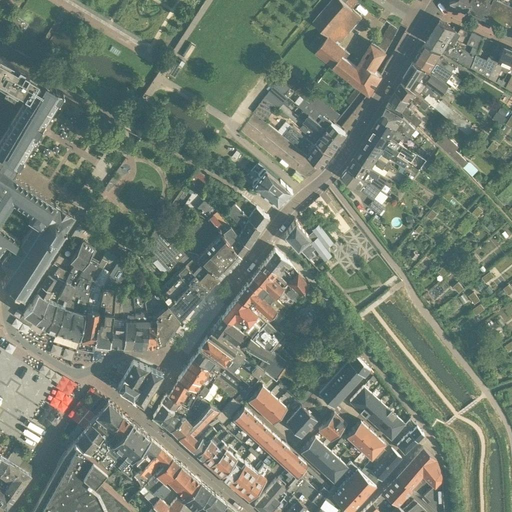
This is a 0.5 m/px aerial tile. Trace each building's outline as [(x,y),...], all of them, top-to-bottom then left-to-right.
[(329,36),(315,52),(359,85),(363,88),(369,93),(370,94),(382,74),(375,70),(386,52),(371,42),(360,60),(357,65),(347,57),(350,54),(346,50),(347,49),(341,43),(363,18),(369,10),(357,0),(332,0),(313,22),(321,29),(329,36)] [(511,6),(497,0),(487,0),(487,1),(485,0),(451,0),(451,1),(451,2),(452,2),(467,9),(510,28),(511,26),(511,6)] [(439,20),(432,31),(449,41),(451,37),(467,44),(472,32),(461,27),(458,31),(439,20)] [(432,31),(426,41),(442,52),(443,51),(458,60),(471,68),(477,56),(476,56),(479,49),(484,37),(478,35),(473,47),(470,53),(449,41),(432,31)] [(467,44),(473,47),(478,35),(472,32),(467,44)] [(15,49),(0,40),(0,55),(31,74),(35,66),(37,63),(36,62),(36,61),(32,59),(15,49)] [(455,67),(438,58),(441,53),(424,44),(419,51),(435,63),(435,62),(441,66),(441,65),(446,68),(445,68),(451,72),(455,67)] [(109,51),(118,57),(121,52),(112,46),(109,51)] [(495,81),(501,69),(504,64),(510,66),(511,61),(511,49),(504,46),(504,47),(502,47),(501,51),(502,51),(498,60),(490,78),(495,81)] [(419,51),(415,59),(431,70),(448,83),(454,74),(451,72),(445,68),(446,68),(441,65),(441,66),(435,62),(435,63),(419,51)] [(18,90),(28,96),(39,78),(37,79),(35,78),(36,77),(31,74),(0,55),(0,83),(16,93),(18,90)] [(471,68),(490,78),(498,60),(489,56),(487,60),(477,56),(471,68)] [(413,61),(408,69),(403,78),(419,90),(425,83),(442,95),(448,86),(413,61)] [(0,251),(6,242),(12,246),(2,261),(1,261),(8,273),(54,203),(11,174),(18,164),(18,165),(19,165),(19,164),(19,163),(22,158),(23,158),(23,157),(23,156),(22,156),(22,157),(22,156),(35,135),(35,136),(35,135),(36,135),(36,134),(35,134),(37,132),(38,131),(40,133),(41,133),(41,132),(44,127),(45,127),(45,126),(44,126),(42,125),(42,124),(44,121),(45,121),(44,120),(57,99),(57,100),(58,100),(59,100),(59,99),(58,99),(62,93),(63,93),(63,92),(62,92),(39,78),(28,96),(9,127),(0,140),(0,251)] [(401,81),(395,90),(409,101),(412,98),(424,107),(428,102),(424,99),(401,81)] [(346,100),(350,103),(363,88),(359,85),(356,89),(346,100)] [(395,90),(390,100),(402,109),(401,110),(417,125),(422,120),(409,108),(412,104),(409,101),(395,90)] [(469,136),(472,132),(438,103),(439,102),(429,93),(424,99),(428,102),(469,136)] [(265,97),(255,108),(254,111),(267,121),(278,108),(265,97)] [(298,106),(305,110),(342,141),(347,134),(333,123),(334,122),(304,98),(298,106)] [(380,116),(410,136),(412,137),(431,155),(436,147),(406,119),(400,115),(401,114),(388,102),(386,106),(380,116)] [(498,114),(505,118),(509,110),(502,106),(498,114)] [(336,149),(342,141),(305,110),(299,117),(305,122),(308,125),(307,126),(317,134),(318,133),(336,149)] [(399,143),(402,137),(407,140),(410,136),(380,116),(374,126),(399,143)] [(322,168),(332,155),(317,142),(315,145),(285,121),(277,130),(322,168)] [(317,142),(332,155),(336,149),(318,133),(317,134),(307,126),(308,125),(305,122),(301,128),(317,142)] [(399,143),(374,126),(367,136),(397,156),(400,151),(400,152),(400,151),(413,159),(416,154),(399,143)] [(471,176),(478,170),(469,161),(468,162),(455,150),(458,147),(444,133),(436,142),(450,156),(471,176)] [(500,143),(504,137),(499,133),(495,140),(500,143)] [(389,158),(394,161),(404,168),(407,163),(397,156),(367,136),(361,146),(386,163),(389,158)] [(493,152),(498,146),(493,142),(488,149),(493,152)] [(361,146),(354,156),(371,167),(374,162),(388,171),(391,166),(386,163),(361,146)] [(364,178),(376,187),(384,176),(371,167),(354,156),(348,166),(364,178)] [(376,187),(364,178),(348,166),(341,175),(369,196),(368,196),(373,200),(368,206),(380,214),(386,207),(374,198),(380,190),(376,187)] [(292,191),(264,167),(259,172),(262,174),(260,177),(259,176),(258,177),(257,177),(256,177),(255,178),(254,180),(254,182),(252,185),(277,204),(292,191)] [(291,176),(299,182),(303,177),(295,171),(291,176)] [(448,200),(453,194),(449,190),(444,196),(448,200)] [(222,205),(225,209),(241,225),(237,232),(248,244),(260,227),(234,203),(240,196),(233,192),(227,197),(229,199),(222,205)] [(241,194),(240,196),(234,203),(260,227),(268,215),(256,205),(253,209),(245,204),(244,205),(242,203),(246,198),(241,194)] [(209,217),(211,219),(222,231),(241,253),(248,244),(237,232),(223,215),(222,216),(216,209),(210,202),(205,199),(197,207),(201,211),(208,218),(209,217)] [(28,289),(29,290),(31,288),(29,287),(32,281),(34,283),(35,281),(33,280),(37,274),(39,276),(40,274),(38,273),(41,267),(43,269),(44,267),(42,266),(46,260),(48,262),(49,260),(47,259),(50,254),(52,255),(53,253),(52,252),(55,247),(57,248),(58,246),(56,245),(59,240),(61,241),(63,239),(61,238),(64,232),(67,233),(67,230),(66,230),(67,229),(66,229),(66,228),(68,230),(71,226),(73,223),(71,221),(74,216),(54,203),(8,273),(3,281),(2,281),(1,282),(2,283),(3,283),(7,286),(7,287),(9,288),(9,287),(9,288),(10,287),(10,288),(15,291),(15,292),(17,293),(18,293),(22,296),(21,296),(22,296),(23,298),(23,297),(24,298),(24,297),(25,296),(23,295),(28,289)] [(477,217),(482,211),(478,207),(473,212),(477,217)] [(432,220),(437,214),(433,210),(427,216),(432,220)] [(201,211),(198,216),(206,224),(211,219),(209,217),(208,218),(201,211)] [(415,223),(412,215),(406,217),(409,225),(415,223)] [(198,216),(194,221),(202,228),(206,224),(198,216)] [(284,233),(297,248),(308,260),(315,255),(312,251),(315,249),(318,253),(333,242),(318,223),(311,229),(314,232),(310,236),(295,220),(284,233)] [(194,221),(191,225),(200,232),(202,228),(194,221)] [(466,229),(462,224),(457,229),(462,233),(466,229)] [(191,225),(188,230),(196,237),(200,232),(191,225)] [(188,230),(184,235),(193,241),(196,237),(188,230)] [(220,275),(224,271),(241,253),(222,231),(198,255),(219,276),(220,275)] [(178,237),(172,243),(168,247),(152,232),(150,234),(143,245),(156,258),(168,270),(173,265),(178,271),(202,295),(209,287),(185,264),(180,259),(187,252),(186,250),(186,245),(187,246),(181,239),(181,240),(178,237)] [(184,235),(181,239),(187,246),(190,246),(193,241),(184,235)] [(74,263),(83,268),(90,255),(95,248),(82,240),(70,261),(74,263)] [(121,251),(111,244),(108,250),(119,256),(121,251)] [(274,247),(269,255),(289,274),(288,275),(292,279),(298,272),(287,259),(274,247)] [(118,259),(119,256),(108,250),(107,250),(102,259),(114,266),(119,259),(118,259)] [(180,259),(185,264),(196,254),(189,252),(187,252),(180,259)] [(451,264),(459,257),(455,252),(447,259),(451,264)] [(196,254),(185,264),(209,287),(220,275),(219,276),(198,255),(196,254)] [(100,261),(90,255),(83,268),(71,292),(55,331),(79,339),(90,291),(87,290),(92,279),(92,278),(91,277),(97,266),(100,261)] [(264,261),(286,282),(287,282),(288,283),(292,279),(288,275),(289,274),(269,255),(264,261)] [(478,259),(475,255),(469,260),(472,264),(478,259)] [(119,289),(115,288),(125,273),(129,266),(119,259),(114,266),(105,281),(103,287),(94,342),(109,343),(114,300),(117,300),(119,289)] [(282,287),(286,282),(264,261),(260,267),(282,287)] [(70,270),(67,278),(45,327),(55,331),(71,292),(83,268),(74,263),(70,270)] [(450,270),(446,265),(442,269),(446,273),(450,270)] [(65,270),(58,267),(52,277),(57,280),(35,320),(45,327),(67,278),(63,275),(65,270)] [(260,267),(253,276),(270,290),(287,308),(301,294),(288,283),(287,282),(286,282),(282,287),(260,267)] [(202,295),(178,271),(159,293),(168,304),(178,316),(179,319),(202,295)] [(288,283),(301,294),(303,292),(309,286),(298,272),(292,279),(288,283)] [(491,279),(487,274),(482,278),(486,282),(491,279)] [(30,302),(23,313),(35,320),(57,280),(52,277),(49,276),(31,301),(30,301),(29,301),(29,302),(30,302)] [(253,276),(247,283),(264,298),(271,305),(271,304),(282,314),(287,308),(270,290),(253,276)] [(94,280),(92,279),(87,290),(90,291),(79,339),(81,340),(94,342),(103,287),(105,281),(103,283),(102,287),(93,284),(94,280)] [(464,288),(458,282),(454,286),(459,292),(464,288)] [(247,283),(238,295),(251,307),(255,302),(277,324),(284,316),(282,314),(271,304),(271,305),(264,298),(247,283)] [(477,297),(474,292),(469,296),(472,301),(477,297)] [(135,317),(131,345),(134,345),(140,346),(142,318),(141,301),(140,294),(133,296),(135,313),(135,317)] [(154,295),(145,301),(147,311),(148,326),(147,345),(155,345),(155,344),(157,311),(163,307),(154,295)] [(238,295),(222,315),(237,326),(258,343),(278,354),(277,353),(271,350),(283,336),(280,333),(251,307),(238,295)] [(126,310),(125,318),(122,345),(131,345),(135,317),(135,313),(133,296),(125,299),(126,310)] [(114,300),(109,343),(122,345),(125,318),(126,310),(125,299),(117,300),(114,300)] [(179,319),(178,316),(168,304),(163,307),(157,311),(155,344),(164,341),(165,341),(165,340),(174,327),(176,324),(175,322),(179,319)] [(484,309),(481,304),(476,307),(479,312),(484,309)] [(222,315),(211,329),(220,336),(223,332),(235,342),(242,347),(244,344),(245,347),(261,356),(256,363),(264,370),(264,371),(276,380),(277,378),(288,362),(281,357),(278,354),(258,343),(237,326),(222,315)] [(211,329),(207,336),(226,350),(226,351),(259,377),(264,371),(264,370),(256,363),(254,366),(243,358),(245,354),(220,336),(211,329)] [(503,338),(499,333),(493,337),(496,342),(503,338)] [(207,336),(200,345),(225,364),(224,364),(248,383),(252,386),(259,377),(226,351),(226,350),(207,336)] [(217,375),(237,391),(244,396),(245,397),(252,386),(248,383),(247,385),(199,348),(193,357),(209,368),(208,368),(217,375)] [(356,350),(348,359),(364,373),(370,366),(356,350)] [(232,397),(237,391),(217,375),(208,368),(209,368),(193,357),(182,371),(178,378),(198,392),(204,395),(202,398),(203,399),(212,383),(232,397)] [(356,381),(364,373),(348,359),(341,367),(356,381)] [(139,385),(144,377),(150,367),(133,360),(132,360),(123,375),(139,385)] [(150,367),(144,377),(155,384),(162,372),(150,367)] [(341,367),(333,375),(349,389),(356,381),(341,367)] [(140,385),(139,385),(123,375),(118,384),(119,389),(133,397),(140,385)] [(333,375),(326,383),(341,397),(349,389),(333,375)] [(155,384),(144,377),(139,385),(140,385),(133,397),(141,403),(144,402),(155,384)] [(178,378),(173,386),(191,396),(192,393),(196,396),(198,392),(178,378)] [(44,443),(66,395),(72,398),(79,382),(72,379),(66,391),(60,389),(54,404),(46,400),(38,416),(43,419),(38,429),(15,418),(11,427),(44,443)] [(249,398),(247,399),(248,399),(256,406),(270,391),(262,384),(262,383),(253,393),(249,398)] [(334,405),(341,397),(326,383),(319,391),(319,390),(318,391),(334,405)] [(349,400),(358,407),(372,392),(364,384),(349,400)] [(191,396),(173,386),(168,395),(186,404),(191,396)] [(232,396),(238,402),(244,396),(237,391),(232,396)] [(270,391),(256,406),(264,414),(278,399),(270,391)] [(198,392),(196,396),(191,407),(188,406),(187,408),(180,404),(176,410),(161,400),(153,413),(154,415),(163,422),(170,427),(178,420),(181,417),(183,416),(186,413),(190,416),(193,412),(202,398),(204,395),(198,392)] [(380,400),(372,392),(358,407),(366,415),(380,400)] [(166,393),(161,400),(176,410),(180,404),(187,408),(188,406),(191,407),(196,396),(192,393),(191,396),(186,404),(168,395),(166,393)] [(96,402),(102,406),(106,400),(101,396),(96,402)] [(219,410),(216,414),(213,417),(222,423),(227,418),(229,416),(240,404),(238,402),(232,396),(232,397),(220,411),(219,410)] [(203,399),(202,398),(193,412),(190,416),(186,413),(183,416),(181,417),(178,420),(170,427),(173,431),(178,436),(200,416),(209,404),(203,399)] [(278,399),(264,414),(272,421),(272,422),(287,407),(286,406),(278,399)] [(98,440),(99,441),(108,448),(112,442),(106,437),(124,414),(109,401),(108,400),(95,414),(109,425),(104,431),(98,440)] [(388,407),(380,400),(366,415),(374,422),(388,407)] [(301,403),(293,411),(309,425),(316,417),(317,417),(301,402),(301,403)] [(183,441),(189,446),(208,424),(205,422),(211,415),(213,417),(216,414),(219,410),(209,404),(200,416),(178,436),(183,441)] [(243,405),(232,417),(232,418),(233,418),(242,426),(252,414),(243,406),(243,405)] [(396,415),(388,407),(374,422),(382,430),(396,415)] [(286,419),(285,420),(301,434),(309,425),(293,411),(286,419)] [(318,429),(319,429),(331,440),(346,423),(334,412),(318,429)] [(90,420),(104,431),(109,425),(95,414),(90,420)] [(112,443),(132,421),(124,414),(106,437),(112,442),(112,443)] [(252,414),(242,426),(251,435),(262,423),(252,414)] [(396,415),(382,430),(391,438),(405,422),(396,415)] [(410,428),(396,443),(404,451),(422,431),(410,417),(405,422),(410,428)] [(346,435),(354,443),(368,427),(367,427),(368,426),(362,421),(362,422),(360,420),(360,419),(345,435),(346,436),(346,435)] [(90,420),(84,428),(98,440),(104,431),(90,420)] [(112,442),(108,448),(102,454),(99,458),(107,466),(114,458),(107,452),(109,449),(110,450),(115,445),(117,447),(114,451),(118,455),(142,429),(132,421),(112,443),(112,442)] [(217,429),(217,430),(196,452),(202,457),(220,439),(226,433),(227,432),(217,423),(214,427),(217,429)] [(262,423),(251,435),(260,443),(271,431),(262,423)] [(196,452),(217,430),(214,427),(211,424),(210,426),(208,424),(189,446),(190,447),(191,447),(196,452)] [(354,443),(362,450),(376,435),(375,433),(374,434),(372,432),(373,431),(370,428),(369,428),(368,427),(354,443)] [(98,440),(84,428),(75,439),(98,459),(99,458),(102,454),(93,448),(99,441),(98,440)] [(150,436),(142,429),(118,455),(125,462),(123,464),(124,466),(126,465),(130,470),(135,463),(130,460),(150,436)] [(271,431),(260,443),(269,452),(280,440),(271,431)] [(303,452),(308,458),(323,443),(315,435),(314,435),(300,450),(301,451),(303,452)] [(362,450),(371,458),(385,443),(383,441),(383,442),(378,437),(378,436),(376,435),(362,450)] [(130,460),(135,463),(141,468),(142,467),(160,445),(150,436),(130,460)] [(139,511),(128,502),(99,477),(101,472),(107,466),(99,458),(98,459),(75,439),(66,449),(47,483),(30,511),(139,511)] [(235,455),(234,454),(237,451),(229,444),(226,447),(225,446),(227,444),(220,439),(202,457),(209,464),(221,474),(235,455)] [(280,440),(269,452),(279,460),(290,449),(280,440)] [(331,450),(323,443),(308,458),(316,466),(331,450)] [(160,445),(142,467),(141,468),(140,469),(134,475),(137,478),(142,487),(148,480),(147,477),(160,461),(164,464),(172,455),(160,445)] [(434,488),(441,481),(442,480),(440,471),(436,460),(423,447),(408,462),(422,475),(421,475),(426,480),(434,488)] [(306,463),(290,449),(279,460),(296,475),(296,476),(299,473),(307,464),(307,463),(306,463)] [(331,450),(316,466),(324,474),(339,458),(331,450)] [(392,465),(377,451),(366,464),(381,478),(392,465)] [(236,454),(235,455),(221,474),(228,480),(244,461),(236,454)] [(154,490),(181,463),(180,462),(177,461),(177,460),(173,457),(173,456),(172,455),(164,464),(148,480),(142,487),(139,490),(140,491),(144,495),(144,496),(153,504),(160,496),(154,490)] [(0,469),(0,493),(4,487),(0,484),(4,478),(5,476),(10,479),(19,466),(7,458),(0,469)] [(339,458),(324,474),(332,482),(341,472),(347,465),(346,464),(339,458)] [(244,461),(228,480),(241,492),(242,491),(248,497),(249,498),(266,477),(264,476),(270,469),(263,464),(257,470),(244,460),(244,461)] [(347,465),(341,472),(347,478),(332,494),(336,497),(335,498),(347,511),(349,511),(375,484),(350,460),(346,464),(347,465)] [(396,475),(410,489),(421,475),(422,475),(408,462),(396,475)] [(176,511),(178,511),(183,501),(182,501),(177,496),(169,505),(161,499),(170,488),(167,486),(171,482),(176,488),(180,491),(186,496),(200,480),(190,471),(181,463),(154,490),(160,496),(153,504),(160,511),(176,511)] [(4,487),(15,494),(30,473),(19,466),(10,479),(4,487)] [(276,511),(300,511),(318,490),(299,473),(296,476),(292,481),(289,484),(288,485),(289,486),(285,491),(284,493),(289,497),(276,511)] [(410,489),(396,475),(381,491),(397,505),(412,490),(410,489)] [(285,491),(282,487),(284,485),(276,477),(254,503),(262,510),(264,511),(266,511),(272,506),(284,493),(285,491)] [(182,501),(183,501),(178,511),(176,511),(189,511),(193,508),(198,511),(204,504),(215,493),(210,488),(200,480),(186,496),(183,499),(182,501)] [(314,511),(320,504),(329,490),(326,488),(323,485),(318,490),(300,511),(314,511)] [(15,494),(4,487),(0,493),(0,502),(6,507),(15,494)] [(329,490),(320,504),(314,511),(347,511),(335,498),(336,497),(332,494),(329,490)] [(215,493),(204,504),(209,508),(205,511),(217,511),(226,502),(215,493)] [(284,493),(272,506),(266,511),(276,511),(289,497),(284,493)] [(403,511),(398,507),(392,511),(374,511),(375,511),(378,509),(371,501),(360,511),(403,511)] [(237,511),(226,502),(217,511),(237,511)]
